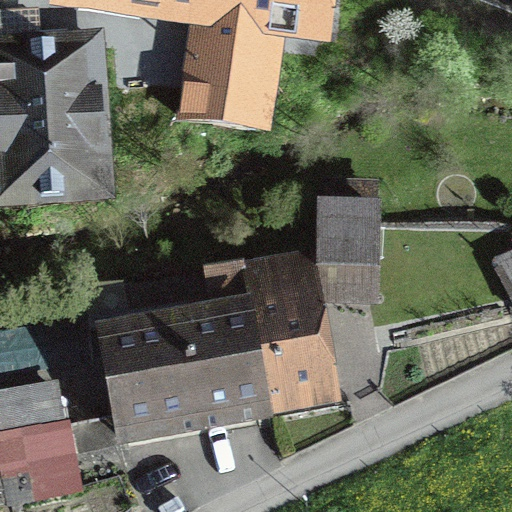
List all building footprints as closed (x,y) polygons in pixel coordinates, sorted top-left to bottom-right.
[(285,23),(320,28),(324,0),(118,0),(199,11),(184,122),(263,133),(275,40),(283,41),(285,23)] [(143,86),(140,38),(0,47),(0,205),(106,198),(98,90),(143,86)] [(322,209),(319,293),(374,296),(377,211),(322,209)] [(511,252),(496,260),(511,292),(511,252)] [(214,323),(250,316),(267,406),(326,395),(303,262),(206,279),(214,323)] [(125,431),(267,406),(250,316),(214,323),(108,341),(125,431)] [(0,347),(0,376),(59,368),(55,339),(0,347)] [(54,388),(0,396),(0,503),(73,491),(54,388)]
